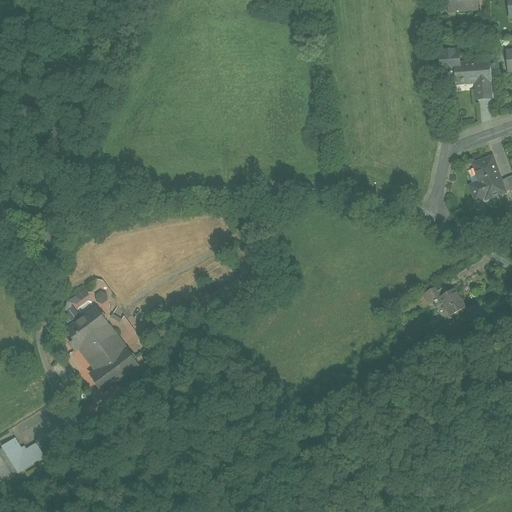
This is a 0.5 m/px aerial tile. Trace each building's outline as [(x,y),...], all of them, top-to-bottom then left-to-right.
[(511,43),(503,45),(505,67),(511,66),(511,43)] [(470,78),(472,95),(488,93),(485,56),(456,58),(455,44),(434,45),(436,63),(450,62),(452,79),(470,78)] [(474,197),(503,187),(498,173),(490,149),(469,156),(477,177),(468,180),(474,197)] [(511,175),(510,169),(498,173),(503,187),(505,193),(511,191),(511,175)] [(437,293),(447,310),(462,302),(451,283),(444,287),(440,280),(434,284),(432,280),(418,288),(425,300),(437,293)] [(111,292),(99,292),(99,302),(111,302),(111,292)] [(85,368),(100,388),(138,360),(93,300),(55,328),(70,348),(75,345),(90,365),(85,368)] [(53,367),(67,385),(79,376),(71,366),(77,361),(75,360),(79,357),(74,351),(53,367)] [(0,474),(40,449),(32,437),(21,444),(11,430),(0,437),(0,474)]
